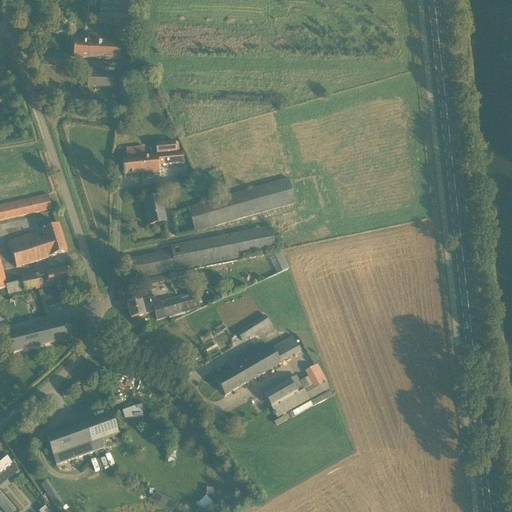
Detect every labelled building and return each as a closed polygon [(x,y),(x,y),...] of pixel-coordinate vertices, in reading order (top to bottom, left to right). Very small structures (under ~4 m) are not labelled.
[(130,28),(131,2),(100,0),(99,26),(130,28)] [(131,37),(87,34),(87,43),(74,42),(73,58),(119,61),(120,61),(127,61),(129,38),(131,38),(131,37)] [(88,75),(88,87),(111,88),(112,77),(88,75)] [(127,160),(122,160),(124,176),(160,173),(159,167),(183,165),(182,154),(176,155),(175,143),(156,145),(158,157),(144,158),(143,148),(126,150),(127,160)] [(195,232),(296,204),(289,180),(188,209),(195,232)] [(159,191),(160,197),(144,200),(149,226),(166,223),(161,199),(167,198),(165,190),(159,191)] [(0,221),(51,210),(48,196),(0,206),(0,221)] [(59,225),(42,231),(45,239),(39,241),(36,233),(8,242),(16,268),(67,253),(59,225)] [(129,281),(276,251),(271,227),(170,248),(171,252),(125,261),(129,281)] [(276,253),(273,254),(281,273),(288,270),(280,253),(276,253)] [(36,291),(70,283),(67,268),(6,282),(9,295),(26,291),(35,289),(36,291)] [(194,270),(143,280),(144,287),(155,284),(195,275),(194,270)] [(59,287),(42,291),(46,308),(63,304),(59,287)] [(141,301),(127,305),(131,319),(145,315),(154,313),(156,321),(200,309),(195,293),(161,303),(160,300),(154,302),(154,300),(152,300),(152,299),(151,299),(141,301)] [(242,342),(270,324),(265,317),(237,334),(242,342)] [(67,321),(6,336),(10,354),(72,339),(67,321)] [(280,363),(301,352),(293,337),(265,353),(260,344),(233,360),(238,369),(216,381),(225,397),(281,365),(280,363)] [(200,358),(194,352),(182,362),(187,368),(200,358)] [(326,383),(319,371),(308,377),(314,386),(316,389),(326,383)] [(290,380),(264,395),(271,408),(276,418),(309,400),(304,392),(298,395),(290,380)] [(142,405),(122,412),(125,419),(143,418),(142,405)] [(46,439),(56,467),(104,449),(101,440),(117,434),(111,416),(46,439)] [(0,485),(17,471),(11,464),(10,465),(1,455),(0,455),(0,485)] [(47,482),(41,486),(55,506),(61,502),(47,482)] [(0,507),(3,511),(13,511),(16,510),(2,494),(0,495),(0,507)] [(203,511),(205,511),(214,504),(206,496),(197,505),(203,511)]
